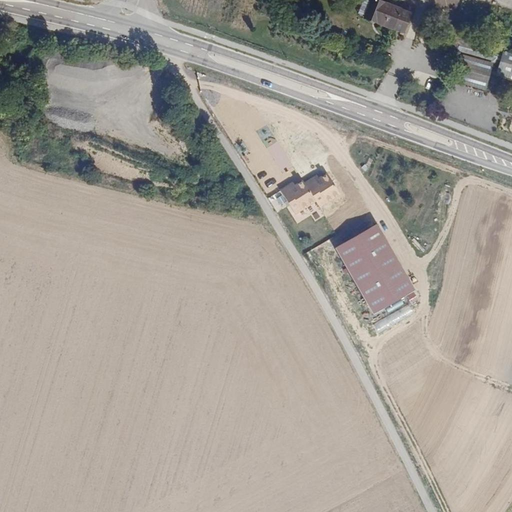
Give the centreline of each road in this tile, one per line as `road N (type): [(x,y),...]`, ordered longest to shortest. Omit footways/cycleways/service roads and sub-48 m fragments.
road 1 (primary): [(383,112),(169,35)]
road 2 (primary): [(173,50),(379,123)]
road 3 (track): [(166,0),(359,75)]
road 4 (primary): [(379,123),(511,168)]
road 5 (primary): [(511,163),(383,112)]
